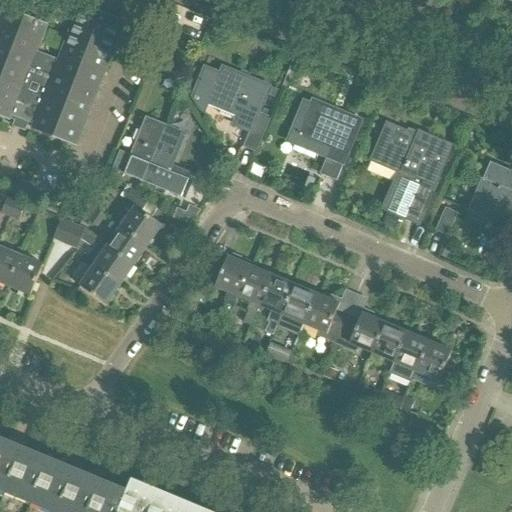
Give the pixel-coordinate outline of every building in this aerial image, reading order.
[(6,11),(0,26),(0,115),(79,146),(127,24),(81,7),(59,62),(37,54),(47,27),(6,11)] [(221,73),(204,66),(191,97),(200,111),(207,114),(210,106),(222,111),(220,115),(234,121),(232,126),(249,133),(243,148),(256,154),(271,119),(260,114),(271,89),(223,68),(221,73)] [(298,139),(330,152),(320,175),(337,182),(362,121),(314,101),(312,106),(305,103),(301,115),(307,117),(298,139)] [(121,152),(114,170),(145,183),(168,128),(148,120),(133,157),(121,152)] [(372,162),(399,173),(384,210),(420,225),(437,186),(435,185),(452,147),(420,134),(420,135),(410,131),(409,134),(388,125),(372,162)] [(185,135),(168,128),(145,183),(175,195),(182,177),(169,172),(185,135)] [(470,213),(505,228),(511,212),(511,173),(491,164),(470,213)] [(124,199),(134,206),(120,226),(148,245),(162,225),(141,211),(148,202),(130,189),(124,199)] [(11,219),(17,203),(7,199),(0,215),(11,219)] [(17,203),(11,219),(19,222),(25,206),(17,203)] [(445,209),(436,232),(448,237),(457,214),(445,209)] [(96,211),(89,222),(99,229),(106,217),(96,211)] [(63,220),(55,240),(65,245),(74,224),(63,220)] [(86,230),(74,224),(65,245),(77,250),(81,240),(85,231),(86,230)] [(107,244),(104,242),(103,244),(106,246),(134,265),(148,245),(120,226),(107,244)] [(85,231),(81,240),(91,247),(95,243),(97,240),(85,231)] [(134,265),(106,246),(92,266),(120,285),(134,265)] [(0,247),(0,283),(8,287),(21,256),(0,247)] [(231,258),(228,257),(215,288),(227,293),(223,311),(231,315),(238,298),(239,298),(252,267),(240,262),(241,259),(232,255),(231,258)] [(31,296),(44,266),(21,256),(8,287),(31,296)] [(78,285),(106,304),(120,285),(92,266),(78,285)] [(247,311),(248,311),(243,324),(251,327),(260,307),(261,307),(274,276),(252,267),(239,298),(251,303),(247,311)] [(267,323),(269,323),(265,333),(274,337),(282,316),(295,285),(274,276),(261,307),(272,312),(267,323)] [(282,316),(293,321),(284,341),(296,346),(304,326),(305,326),(318,295),(295,285),(282,316)] [(305,326),(319,332),(317,337),(337,346),(349,316),(337,311),(340,304),(318,295),(305,326)] [(355,353),(357,347),(373,354),(386,324),(363,314),(360,320),(349,316),(337,346),(355,353)] [(373,354),(369,363),(379,366),(382,358),(394,363),(395,363),(408,333),(386,324),(373,354)] [(395,363),(394,363),(389,375),(412,385),(414,381),(430,342),(408,333),(395,363)] [(430,342),(414,381),(437,390),(453,352),(449,350),(430,342)] [(0,437),(0,491),(4,494),(24,447),(0,437)] [(50,458),(24,447),(4,494),(31,505),(50,458)] [(58,511),(76,469),(50,458),(31,505),(48,511),(58,511)] [(76,469),(58,511),(88,511),(102,480),(76,469)] [(102,480),(88,511),(119,511),(128,491),(102,480)] [(150,511),(159,491),(133,480),(128,491),(119,511),(150,511)] [(180,511),(185,502),(159,491),(150,511),(180,511)] [(209,511),(185,502),(180,511),(209,511)]
